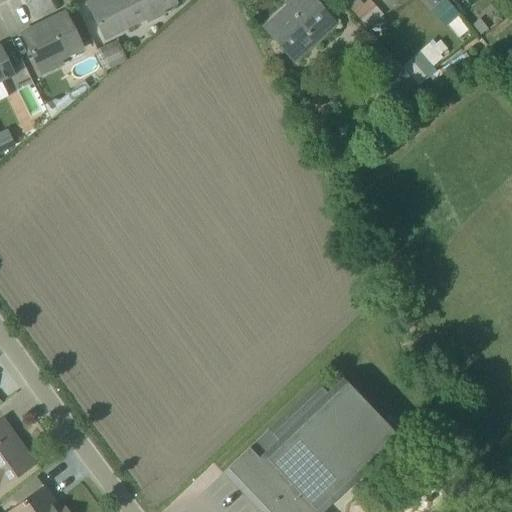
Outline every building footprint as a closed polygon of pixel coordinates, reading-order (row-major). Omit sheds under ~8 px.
[(94,0),(86,5),(104,42),(144,22),(145,25),(163,16),(162,13),(177,6),(176,3),(181,0),(103,0),(101,1),(100,0),(94,0)] [(335,28),(311,0),(290,0),(292,2),(262,28),(294,65),(335,28)] [(350,0),(345,6),(371,37),(366,30),(382,16),(368,0),(361,5),(357,0),(350,0)] [(422,0),(430,9),(429,11),(443,27),(457,15),(443,0),(422,0)] [(81,51),(63,14),(20,35),(40,77),(62,66),(61,62),(81,51)] [(413,85),(371,37),(361,45),(377,65),(361,78),(387,108),(413,85)] [(125,62),(115,41),(95,52),(106,73),(125,62)] [(400,69),(416,88),(433,72),(430,69),(448,54),(438,42),(430,48),(427,45),(400,69)] [(0,50),(0,101),(7,98),(0,84),(0,82),(13,76),(0,50)] [(42,107),(49,120),(87,88),(82,82),(57,101),(53,100),(42,107)] [(322,511),(398,440),(340,380),(326,394),(316,383),(266,431),(276,441),(263,454),(254,444),(221,475),(256,511),(322,511)] [(0,490),(33,466),(0,421),(0,490)] [(60,511),(44,488),(10,511),(60,511)]
